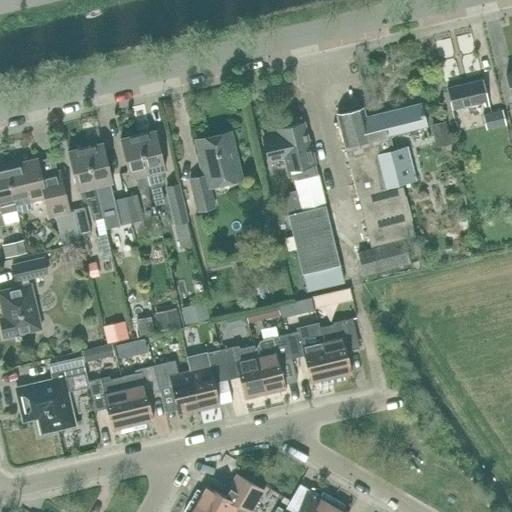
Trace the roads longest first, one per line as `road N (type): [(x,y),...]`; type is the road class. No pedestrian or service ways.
road 1 (unclassified): [(0,107),(460,0)]
road 2 (residential): [(0,490),(167,452)]
road 3 (residential): [(417,511),(270,427)]
